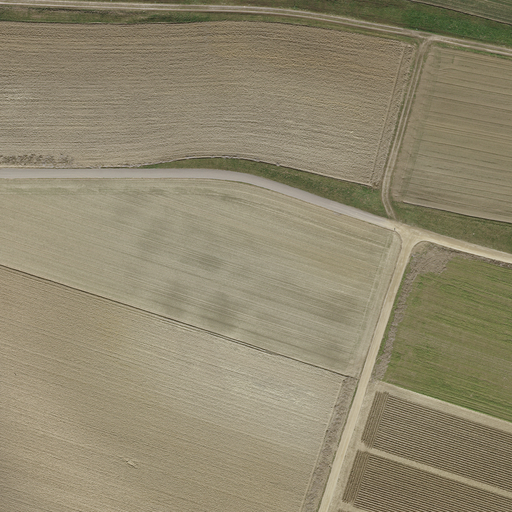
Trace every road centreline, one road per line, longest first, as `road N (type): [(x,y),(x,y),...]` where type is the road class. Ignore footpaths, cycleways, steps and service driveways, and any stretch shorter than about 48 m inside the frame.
road 1 (track): [(0,175),(243,178),(511,260)]
road 2 (track): [(0,1),(314,16),(511,53)]
road 3 (track): [(323,511),(411,233),(385,198),(429,37)]
